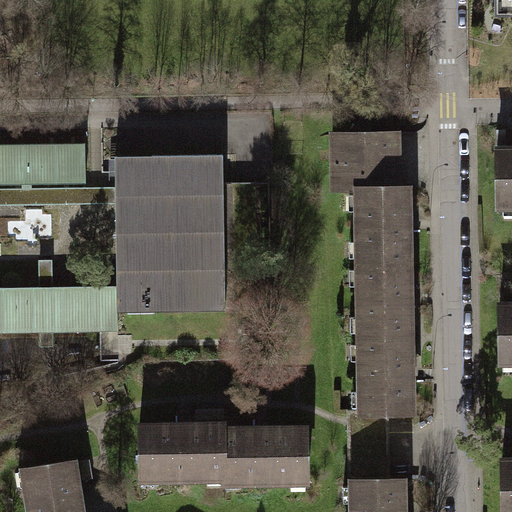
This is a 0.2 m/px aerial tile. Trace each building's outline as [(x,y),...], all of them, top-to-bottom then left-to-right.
[(511,0),(493,0),(494,15),(511,15),(511,0)] [(391,132),(329,132),(329,151),(336,151),(337,160),(330,160),(330,190),(354,189),(354,187),(392,187),(392,186),(391,132)] [(81,143),(0,144),(0,182),(81,182),(81,143)] [(511,149),(497,150),(497,205),(511,204),(511,149)] [(223,154),(116,156),(116,187),(107,187),(107,203),(116,203),(117,286),(118,311),(226,309),(223,154)] [(355,263),(404,263),(403,186),(392,186),(392,187),(354,187),(354,189),(355,263)] [(0,204),(107,203),(107,187),(97,187),(0,187),(0,204)] [(355,338),(404,337),(404,300),(404,263),(355,263),(355,338)] [(40,287),(0,287),(0,331),(103,330),(102,286),(52,287),(52,280),(40,280),(40,287)] [(117,286),(102,286),(103,330),(118,330),(118,311),(117,286)] [(500,361),(511,360),(511,305),(500,305),(500,361)] [(404,337),(355,338),(356,409),(356,412),(384,412),(405,412),(405,374),(404,337)] [(345,409),(345,431),(378,431),(378,478),(385,478),(384,412),(356,412),(356,409),(345,409)] [(220,424),(135,425),(135,476),(220,476),(220,429),(220,424)] [(304,429),(220,429),(220,476),(220,480),(304,479),(304,429)] [(349,479),(378,478),(378,431),(345,431),(345,479),(349,479)] [(69,459),(23,466),(29,511),(76,511),(76,507),(69,459)] [(511,511),(511,460),(503,460),(503,511),(511,511)] [(349,479),(349,511),(399,511),(399,478),(385,478),(378,478),(349,479)]
